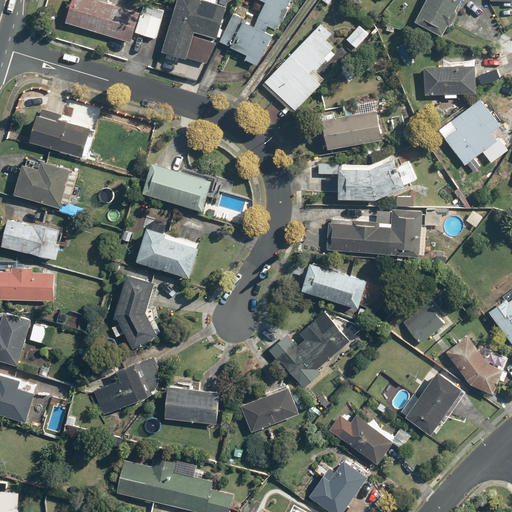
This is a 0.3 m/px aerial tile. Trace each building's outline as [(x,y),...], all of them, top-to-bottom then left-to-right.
[(70,0),(64,22),(131,42),(134,31),(156,37),(162,19),(98,0),(70,0)] [(178,0),(163,50),(209,64),(228,0),(216,0),(215,2),(208,0),(178,0)] [(247,22),(248,19),(233,12),(219,41),(248,54),(246,59),(257,64),(262,55),(264,56),(273,34),(265,31),(267,25),(276,29),(280,20),(283,21),(289,8),(286,7),(289,0),(262,0),(267,2),(256,26),(247,22)] [(459,0),(425,0),(414,21),(440,36),(446,25),(451,27),(459,11),(455,9),(459,0)] [(331,34),(320,23),(263,83),(294,112),(326,79),(316,70),(327,59),(329,61),(336,54),(332,50),(335,46),(327,39),(331,34)] [(368,33),(358,25),(346,39),(356,47),(368,33)] [(444,60),(444,65),(425,65),(425,93),(444,93),(444,98),(456,98),(456,92),(476,92),(475,60),(444,60)] [(374,96),(347,102),(350,114),(320,121),(327,149),(383,136),(374,96)] [(501,125),(480,98),(439,128),(466,164),(467,163),(473,171),(481,165),(475,157),(483,151),(491,161),(509,148),(499,135),(496,138),(491,132),(501,125)] [(39,107),(29,140),(82,156),(83,154),(87,156),(92,136),(87,135),(90,126),(61,117),(62,114),(39,107)] [(417,136),(414,127),(396,133),(400,143),(417,136)] [(408,159),(397,164),(392,155),(369,166),(318,163),(318,171),(339,173),(338,197),(375,199),(417,180),(408,159)] [(79,170),(40,158),(39,161),(29,158),(27,163),(23,162),(13,195),(63,210),(65,202),(69,203),(79,170)] [(184,171),(152,161),(148,174),(139,171),(137,179),(145,182),(142,193),(203,211),(210,187),(214,188),(218,177),(185,167),(184,171)] [(414,196),(397,195),(397,204),(414,204),(414,196)] [(421,255),(422,229),(439,230),(440,214),(447,215),(447,207),(424,206),(423,210),(392,208),(391,222),(353,219),(353,223),(330,222),(328,250),(421,255)] [(482,217),(472,210),(466,219),(477,225),(482,217)] [(58,228),(8,216),(1,245),(57,259),(61,243),(55,241),(58,228)] [(147,227),(137,260),(189,277),(200,243),(157,230),(160,222),(144,217),(142,226),(147,227)] [(0,259),(0,270),(0,298),(55,301),(56,272),(34,271),(34,267),(17,266),(17,260),(0,259)] [(118,272),(120,263),(107,260),(105,269),(118,272)] [(367,279),(310,262),(301,288),(359,306),(367,279)] [(116,312),(121,323),(111,327),(115,336),(124,332),(131,348),(162,334),(148,301),(156,274),(124,265),(122,272),(127,273),(116,312)] [(503,300),(490,310),(511,341),(511,289),(501,297),(503,300)] [(446,323),(428,302),(403,322),(420,343),(446,323)] [(60,310),(41,304),(37,316),(56,322),(60,310)] [(0,359),(17,365),(33,319),(4,310),(0,323),(0,359)] [(330,381),(319,368),(336,353),(341,358),(355,346),(350,341),(364,329),(361,324),(332,314),(329,316),(324,311),(301,331),(307,337),(296,346),(289,338),(274,351),(301,383),(311,374),(323,388),(330,381)] [(508,372),(503,370),(508,359),(486,349),(483,355),(468,334),(446,349),(471,383),(493,393),(500,378),(504,380),(508,372)] [(103,413),(133,401),(135,404),(149,399),(141,380),(160,372),(153,354),(90,379),(103,413)] [(435,435),(466,391),(437,371),(406,415),(435,435)] [(0,413),(26,422),(38,385),(0,372),(0,413)] [(178,382),(177,386),(168,385),(165,417),(216,423),(219,391),(192,388),(192,383),(178,382)] [(300,411),(289,385),(241,406),(252,431),(300,411)] [(341,414),(330,429),(378,464),(395,439),(358,412),(351,421),(341,414)] [(124,458),(116,492),(203,511),(228,511),(234,490),(213,485),(214,479),(200,476),(203,465),(154,454),(152,464),(124,458)] [(335,511),(341,511),(367,475),(343,458),(335,469),(330,466),(310,495),(335,511)] [(0,511),(17,511),(19,492),(2,491),(1,503),(0,503),(0,511)]
